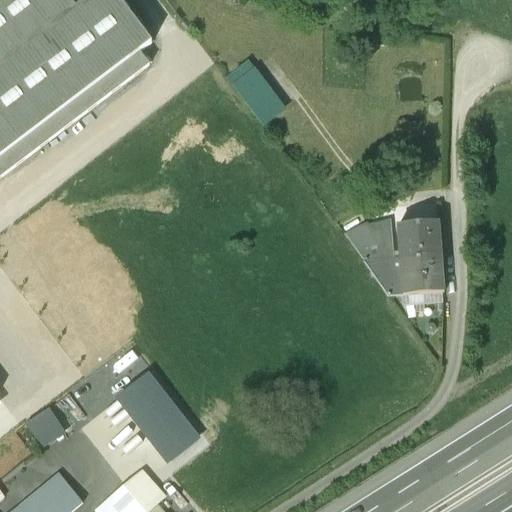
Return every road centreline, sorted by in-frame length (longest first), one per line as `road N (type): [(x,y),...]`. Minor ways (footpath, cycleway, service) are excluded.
road 1 (residential): [(458,189),(459,296),(443,397),(281,511)]
road 2 (track): [(458,189),(457,119),(470,75),(485,60)]
road 3 (motorway): [(511,439),(397,511)]
